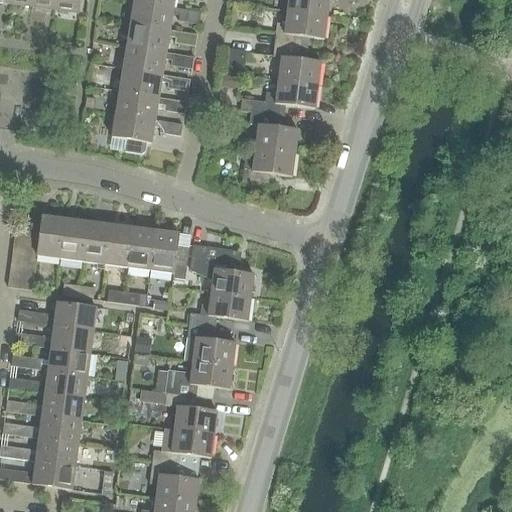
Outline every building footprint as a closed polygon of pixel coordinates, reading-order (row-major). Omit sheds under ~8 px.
[(9,0),(9,5),(31,8),(32,0),(9,0)] [(32,0),(31,8),(54,11),(55,0),(32,0)] [(55,0),(54,11),(77,15),(79,0),(55,0)] [(182,0),(202,3),(202,0),(133,0),(133,3),(173,9),(174,0),(182,0)] [(287,0),(286,13),(327,18),(328,0),(287,0)] [(173,9),(133,3),(129,25),(170,32),(172,16),(179,18),(178,23),(198,26),(200,14),(173,9)] [(284,30),(276,29),(273,47),(299,50),(301,38),(323,41),(327,18),(286,13),(284,30)] [(196,37),(170,32),(129,25),(125,48),(166,55),(169,39),(175,40),(174,45),(194,48),(196,37)] [(280,59),(277,83),(317,88),(320,64),(298,61),(299,50),(273,47),(272,58),(280,59)] [(166,55),(125,48),(122,70),(162,78),(165,63),(171,64),(170,68),(190,71),(193,59),(166,55)] [(226,50),(223,74),(243,77),(246,52),(226,50)] [(162,78),(122,70),(118,93),(158,100),(161,84),(167,85),(167,90),(187,94),(189,82),(162,78)] [(222,78),(221,88),(230,89),(231,79),(222,78)] [(277,83),(275,95),(266,94),(265,104),(241,101),(239,113),(250,114),(250,115),(276,118),(276,117),(283,118),(284,108),(314,112),(317,88),(277,83)] [(185,104),(158,100),(118,93),(115,115),(155,122),(158,107),(164,108),(163,112),(183,116),(185,104)] [(86,98),(84,110),(93,111),(95,100),(86,98)] [(145,150),(146,145),(151,146),(154,129),(160,130),(159,135),(180,138),(181,127),(155,122),(115,115),(111,139),(126,141),(123,153),(140,156),(145,150)] [(276,118),(250,115),(248,126),(256,127),(253,150),(293,156),(296,133),(274,130),(276,118)] [(293,156),(253,150),(251,163),(244,162),(241,184),(267,188),(268,176),(290,179),(293,156)] [(40,218),(38,234),(37,246),(35,257),(35,258),(59,261),(64,221),(40,218)] [(64,221),(59,261),(82,264),(86,224),(64,221)] [(86,224),(82,264),(96,266),(96,270),(104,271),(104,267),(109,227),(86,224)] [(109,227),(104,267),(127,270),(132,230),(109,227)] [(132,230),(127,270),(150,273),(154,233),(132,230)] [(37,246),(38,234),(14,231),(13,242),(37,246)] [(178,236),(154,233),(150,273),(172,276),(171,280),(184,281),(189,247),(177,245),(178,236)] [(13,242),(11,254),(35,257),(37,246),(13,242)] [(231,273),(234,253),(193,247),(190,272),(212,282),(210,295),(250,300),(253,281),(254,276),(231,273)] [(10,265),(34,268),(35,258),(35,257),(11,254),(10,265)] [(32,280),(34,268),(10,265),(9,277),(32,280)] [(32,281),(32,280),(9,277),(7,288),(31,291),(32,281)] [(61,297),(77,299),(78,288),(62,286),(61,297)] [(93,290),(78,288),(77,299),(92,301),(93,290)] [(107,304),(121,306),(123,294),(108,292),(107,304)] [(139,296),(123,294),(121,306),(137,308),(139,296)] [(201,306),(199,317),(190,316),(188,327),(214,331),(215,319),(247,323),(250,300),(210,295),(208,307),(201,306)] [(96,309),(55,304),(53,320),(46,320),(46,316),(38,315),(37,325),(52,328),(92,333),(96,309)] [(214,331),(188,327),(183,362),(191,364),(232,368),(235,345),(212,342),(214,331)] [(35,337),(34,347),(49,350),(89,356),(92,333),(52,328),(50,343),(43,343),(44,338),(35,337)] [(137,339),(135,354),(149,356),(151,341),(137,339)] [(32,359),(31,370),(46,372),(46,373),(86,378),(89,356),(49,350),(47,366),(40,365),(41,360),(32,359)] [(164,395),(167,396),(196,399),(197,388),(229,392),(232,368),(191,364),(190,375),(167,372),(164,395)] [(28,392),(27,393),(43,395),(84,401),(86,378),(46,373),(44,388),(37,388),(38,383),(29,382),(28,392)] [(8,390),(28,392),(29,382),(9,379),(8,390)] [(26,405),(25,416),(40,418),(81,424),(84,401),(43,395),(41,411),(34,410),(35,406),(26,405)] [(159,395),(158,406),(165,407),(167,396),(164,395),(159,395)] [(196,399),(167,396),(165,407),(177,409),(174,431),(174,432),(213,436),(217,414),(194,411),(196,399)] [(23,427),(22,438),(37,441),(78,446),(81,424),(40,418),(38,434),(31,433),(32,428),(23,427)] [(160,453),(154,452),(153,464),(177,467),(179,456),(210,460),(213,436),(174,432),(174,431),(164,430),(160,453)] [(20,450),(19,460),(35,463),(75,469),(78,446),(37,441),(35,456),(28,455),(29,451),(20,450)] [(17,472),(16,484),(31,486),(31,487),(71,492),(75,469),(35,463),(32,479),(25,478),(26,473),(17,472)] [(177,467),(153,464),(151,476),(159,477),(156,499),(195,504),(198,482),(176,479),(177,467)] [(104,472),(101,496),(110,497),(113,473),(110,473),(104,472)] [(141,511),(193,511),(195,504),(156,499),(153,511),(145,511),(142,511),(141,511)]
